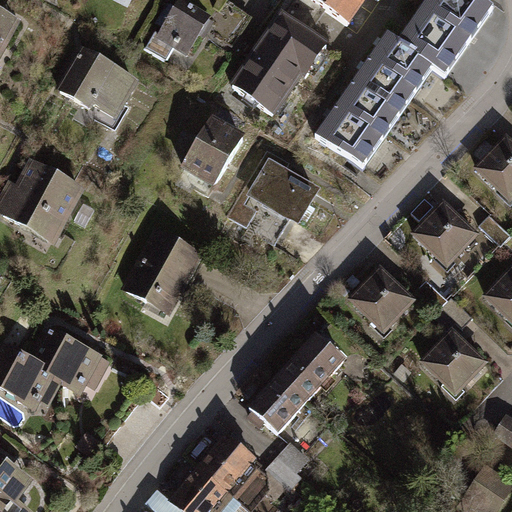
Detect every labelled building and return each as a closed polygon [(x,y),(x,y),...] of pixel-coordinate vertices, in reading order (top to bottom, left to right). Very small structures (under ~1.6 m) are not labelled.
[(0,0),(0,82),(28,30),(0,15),(0,0)] [(306,4),(300,0),(293,0),(233,92),(278,121),(305,80),(314,86),(337,52),(305,31),(317,11),(306,4)] [(379,0),(308,0),(306,4),(317,11),(356,36),(379,0)] [(495,15),(473,0),(431,0),(431,1),(400,46),(388,38),(317,139),(365,173),(434,76),(446,84),(495,15)] [(217,22),(183,3),(161,39),(151,33),(139,53),(165,68),(172,55),(191,66),(217,22)] [(121,127),(144,85),(85,53),(62,95),(121,127)] [(252,145),(218,126),(187,179),(221,198),(252,145)] [(511,141),(480,175),(511,205),(511,141)] [(91,196),(35,166),(22,190),(11,184),(0,203),(0,220),(61,253),(91,196)] [(325,194),(270,166),(252,203),(306,230),(325,194)] [(487,241),(448,206),(419,239),(457,274),(487,241)] [(511,242),(511,238),(492,221),(483,231),(505,250),(507,248),(511,242)] [(171,317),(204,257),(155,230),(121,290),(171,317)] [(421,307),(384,273),(353,306),(390,340),(421,307)] [(511,273),(486,301),(511,325),(511,273)] [(449,304),(428,284),(419,294),(440,314),(442,312),(449,304)] [(473,321),(451,302),(449,304),(442,312),(464,331),(473,321)] [(51,333),(32,367),(66,387),(93,402),(112,369),(51,333)] [(496,374),(456,333),(424,365),(463,406),(496,374)] [(322,341),(318,337),(283,374),(317,405),(351,367),(333,351),(336,346),(326,337),(322,341)] [(0,391),(47,419),(66,387),(32,367),(10,354),(0,370),(0,391)] [(403,367),(395,376),(405,385),(413,376),(403,367)] [(317,405),(283,374),(249,412),(254,416),(249,422),(261,433),(266,427),(282,442),(317,405)] [(511,421),(510,421),(500,436),(511,443),(511,421)] [(232,441),(227,437),(200,469),(237,499),(252,511),(254,511),(269,494),(269,483),(258,473),(263,467),(248,454),(252,449),(236,436),(232,441)] [(102,449),(83,438),(76,451),(94,462),(102,449)] [(317,470),(290,447),(279,460),(303,481),(306,483),(317,470)] [(40,485),(0,457),(0,511),(32,511),(25,507),(40,485)] [(303,481),(279,460),(267,474),(291,494),(303,481)] [(225,511),(237,499),(200,469),(174,501),(181,506),(176,511),(177,511),(225,511)]
